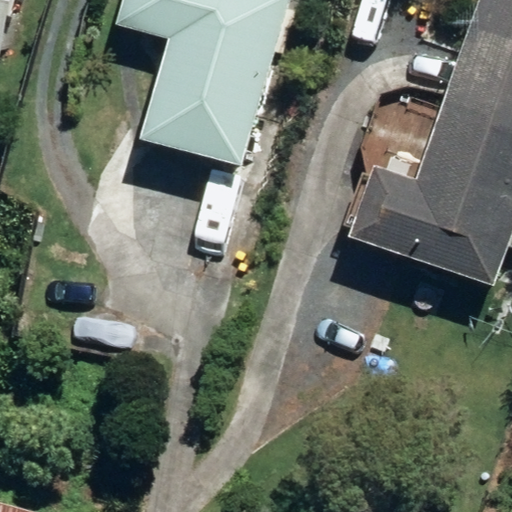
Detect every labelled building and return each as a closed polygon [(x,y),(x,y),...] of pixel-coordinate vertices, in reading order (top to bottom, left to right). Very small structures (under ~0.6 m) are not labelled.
[(0,0),(0,59),(7,62),(23,0),(0,0)] [(151,143),(253,170),(297,0),(137,0),(131,27),(179,40),(151,143)] [(511,0),(490,0),(463,80),(511,96),(511,0)] [(503,291),(511,263),(511,96),(463,80),(428,182),(387,168),(362,244),(503,291)] [(0,511),(28,511),(0,503),(0,511)]
